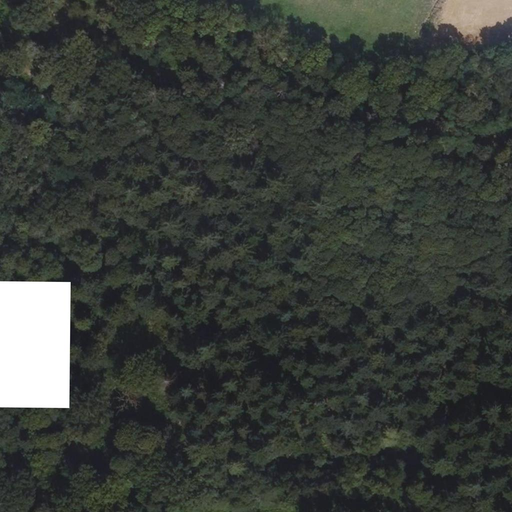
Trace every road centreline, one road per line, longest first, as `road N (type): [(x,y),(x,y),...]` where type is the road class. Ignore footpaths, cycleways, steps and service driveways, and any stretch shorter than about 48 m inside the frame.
road 1 (track): [(101,1),(222,24),(354,93),(430,123),(511,139)]
road 2 (track): [(83,511),(345,454),(399,455),(419,464),(460,511)]
